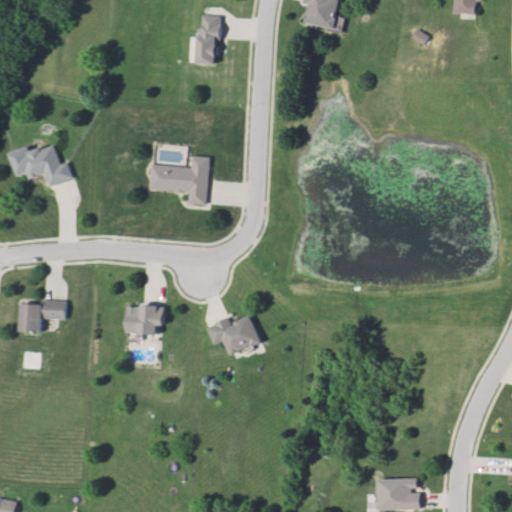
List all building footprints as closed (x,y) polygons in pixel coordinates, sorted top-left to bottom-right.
[(308,20),(310,0),(338,0),(336,23),(308,20)] [(453,0),(486,0),(485,12),(453,8),(453,0)] [(199,62),(203,13),(222,14),(219,63),(199,62)] [(416,28),(428,37),(421,46),(410,37),(416,28)] [(10,153),(56,139),(68,181),(22,195),(10,153)] [(208,157),(207,203),(152,201),(154,155),(208,157)] [(19,299),(66,304),(61,342),(15,337),(19,299)] [(129,304),(168,308),(165,331),(126,327),(129,304)] [(207,325),(250,305),(266,339),(223,359),(207,325)] [(378,478),(418,477),(418,510),(378,511),(378,478)]
